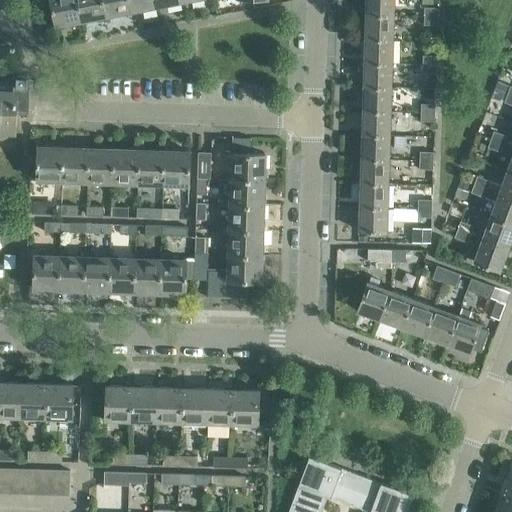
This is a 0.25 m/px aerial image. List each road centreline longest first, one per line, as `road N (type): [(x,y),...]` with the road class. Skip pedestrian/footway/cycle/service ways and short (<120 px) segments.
road 1 (residential): [(0,28),(21,28),(43,55),(51,103),(65,112),(311,119)]
road 2 (residential): [(302,340),(0,330)]
road 3 (residential): [(302,340),(311,119)]
road 4 (residential): [(485,408),(302,340)]
